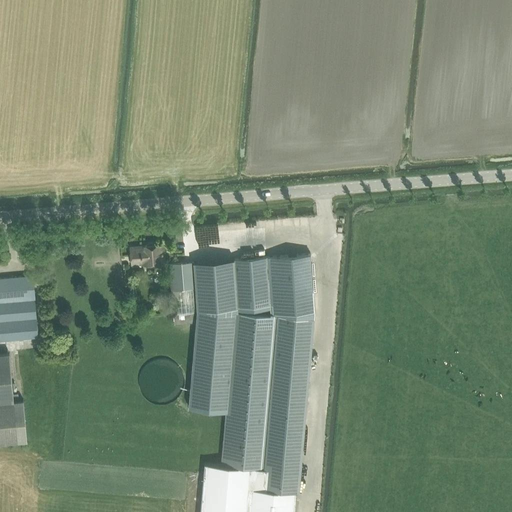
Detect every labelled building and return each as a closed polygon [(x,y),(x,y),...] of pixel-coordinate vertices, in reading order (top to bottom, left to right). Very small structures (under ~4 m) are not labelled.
[(145,247),(130,248),(131,256),(131,263),(142,262),(146,262),(146,263),(164,262),(163,244),(155,245),(155,244),(154,243),(153,243),(152,243),(151,243),(149,243),(148,244),(147,245),(145,245),(145,247)] [(311,253),(235,259),(238,311),(271,309),(271,314),(315,311),(311,253)] [(194,262),(170,263),(172,289),(194,287),(196,287),(194,262)] [(0,340),(38,337),(33,275),(0,277),(0,340)] [(173,312),(194,311),(195,311),(194,287),(172,289),(173,312)] [(200,511),(295,511),(297,491),(299,491),(301,471),(315,311),(271,314),(235,313),(226,410),(221,464),(204,463),(203,473),(200,511)] [(0,442),(28,440),(24,399),(14,401),(10,354),(0,354),(0,442)] [(186,388),(187,383),(186,379),(185,375),(183,371),(181,368),(177,365),(174,363),(169,361),(165,361),(159,361),(156,362),(152,364),(148,367),(146,369),(143,374),(142,378),(141,383),(141,387),(143,392),(145,396),(147,398),(150,402),(155,404),(159,406),(163,406),(168,406),(172,405),(176,403),(180,400),(183,397),(185,393),(186,388)] [(307,422),(307,450),(317,450),(318,422),(307,422)]
